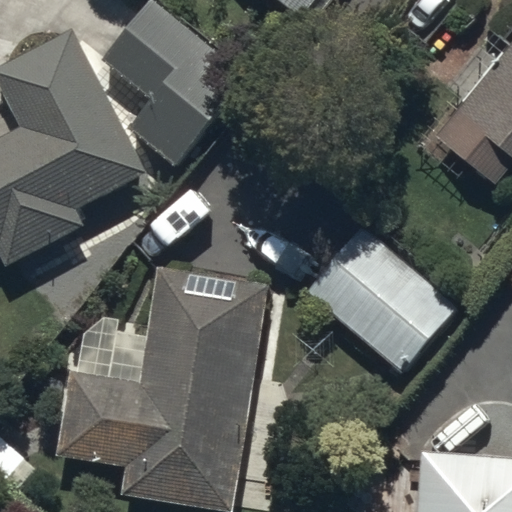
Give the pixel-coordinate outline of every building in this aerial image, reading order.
[(278,0),(307,22),(302,28),(311,34),(337,0),(278,0)] [(255,81),(159,3),(110,66),(159,104),(135,135),(184,172),(255,81)] [(154,179),(77,34),(0,74),(0,77),(27,129),(0,142),(0,257),(5,255),(14,271),(92,230),(84,216),(154,179)] [(511,56),(434,153),(496,204),(511,184),(511,56)] [(367,225),(312,298),(407,378),(466,308),(367,225)] [(109,324),(89,336),(83,377),(75,376),(63,460),(133,471),(128,501),(202,511),(241,511),(275,288),(165,271),(154,340),(133,337),(135,328),(109,324)] [(18,453),(0,438),(0,476),(23,495),(42,473),(30,463),(33,459),(21,449),(18,453)] [(511,511),(511,461),(426,457),(422,511),(511,511)]
